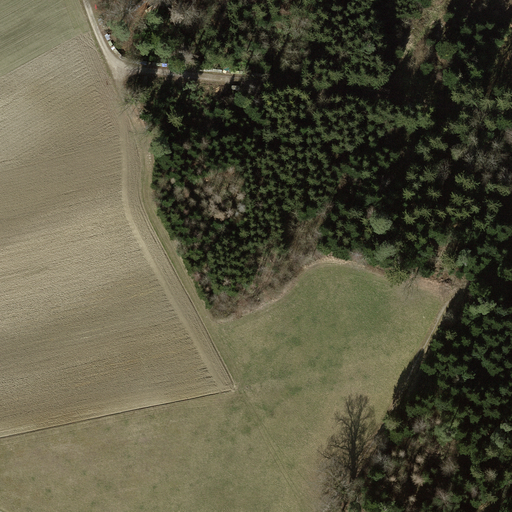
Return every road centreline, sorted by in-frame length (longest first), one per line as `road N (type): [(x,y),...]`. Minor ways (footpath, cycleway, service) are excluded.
road 1 (track): [(511,115),(144,71),(106,51),(87,0)]
road 2 (track): [(324,511),(451,297)]
